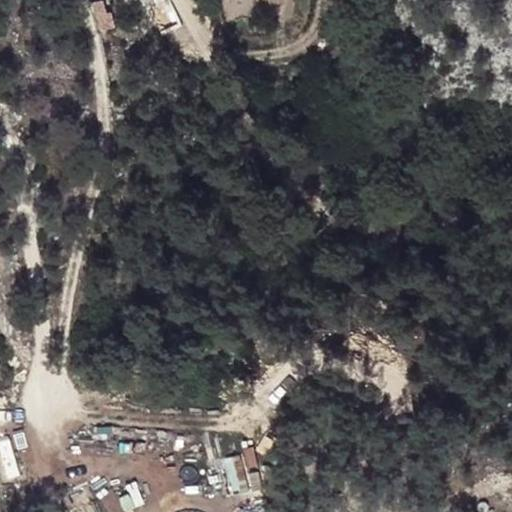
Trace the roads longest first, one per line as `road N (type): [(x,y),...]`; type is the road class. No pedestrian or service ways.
road 1 (track): [(179,0),(268,160),(326,211),(363,227),(511,220)]
road 2 (track): [(56,511),(31,447),(44,349),(43,260),(9,131),(0,126)]
road 3 (track): [(44,349),(73,318),(109,145),(98,62),(77,0)]
